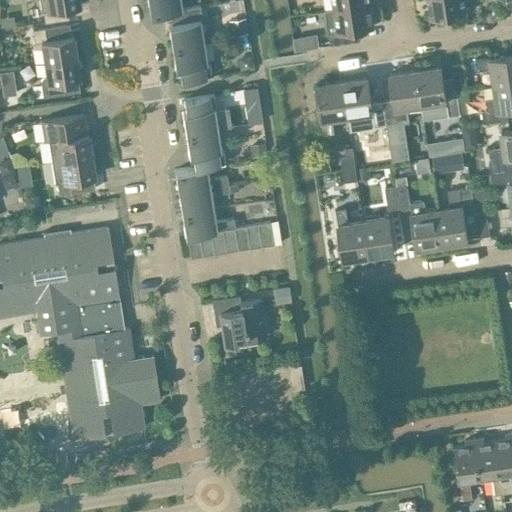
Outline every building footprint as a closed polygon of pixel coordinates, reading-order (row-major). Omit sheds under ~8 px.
[(78,0),(45,0),(47,8),(42,9),(44,21),(68,17),(66,7),(80,5),(78,0)] [(147,0),(149,14),(163,12),(169,11),(169,10),(181,8),(180,0),(147,0)] [(333,0),(335,8),(370,3),(369,0),(333,0)] [(464,0),(428,0),(431,17),(466,11),(464,0)] [(373,26),(370,3),(335,8),(338,31),(328,33),(330,44),(360,40),(358,28),(373,26)] [(199,5),(181,8),(169,10),(169,11),(171,22),(167,23),(171,45),(203,40),(200,19),(202,19),(199,5)] [(244,16),(228,19),(231,35),(247,32),(244,16)] [(41,47),(43,62),(78,56),(77,46),(74,44),(72,34),(70,34),(68,22),(32,28),(35,45),(38,47),(41,47)] [(317,33),(293,37),(295,50),(296,50),(318,46),(319,46),(317,33)] [(206,61),(203,40),(171,45),(174,67),(178,66),(180,79),(210,74),(208,60),(206,61)] [(491,67),(494,83),(511,79),(511,53),(475,59),(477,70),(491,67)] [(252,68),(250,55),(237,57),(239,70),(252,68)] [(80,65),(78,56),(43,62),(45,75),(43,76),(40,79),(43,96),(79,90),(77,78),(79,78),(77,67),(80,65)] [(467,87),(463,62),(452,64),(456,89),(467,87)] [(441,65),(415,69),(421,103),(446,100),(448,116),(460,114),(458,101),(456,89),(445,91),(441,65)] [(394,99),(383,101),(386,123),(404,121),(407,120),(405,106),(421,103),(415,69),(390,73),(394,99)] [(368,76),(342,80),(347,115),(363,112),(365,127),(386,123),(383,101),(372,102),(368,76)] [(511,79),(494,83),(496,97),(486,99),(488,110),(481,111),(483,122),(508,118),(506,107),(511,106),(511,79)] [(347,115),(342,80),(316,84),(324,133),(334,131),(332,117),(347,115)] [(12,81),(2,83),(3,95),(14,93),(12,81)] [(242,88),(241,88),(247,123),(262,121),(256,85),(254,85),(246,87),(245,87),(242,88)] [(181,111),(185,133),(230,125),(228,109),(225,107),(214,109),(213,107),(215,106),(213,92),(183,97),(185,110),(181,111)] [(464,99),(458,101),(460,114),(467,113),(464,99)] [(46,118),(40,119),(43,139),(47,138),(51,161),(94,154),(92,144),(89,142),(88,132),(86,132),(84,120),(83,113),(46,118)] [(404,121),(386,123),(393,161),(410,158),(404,121)] [(475,124),(464,126),(465,137),(477,135),(475,124)] [(230,125),(185,133),(188,154),(192,154),(194,166),(206,164),(206,165),(224,162),(222,148),(220,148),(217,128),(230,125)] [(491,158),(489,158),(491,170),(511,167),(511,128),(501,130),(504,146),(489,148),(491,158)] [(463,137),(449,139),(451,152),(465,150),(463,137)] [(265,156),(263,142),(250,144),(252,158),(265,156)] [(16,151),(9,153),(10,157),(12,162),(13,166),(26,164),(25,156),(16,151)] [(462,151),(433,156),(435,172),(464,167),(462,151)] [(94,154),(51,161),(54,182),(56,182),(58,193),(70,191),(95,188),(93,176),(95,176),(93,165),(95,163),(94,154)] [(325,154),(312,156),(315,172),(331,170),(329,157),(326,157),(325,154)] [(341,157),(343,169),(355,167),(354,155),(341,157)] [(10,158),(0,160),(0,166),(3,175),(14,171),(10,158)] [(174,169),(177,191),(227,183),(226,175),(208,177),(206,165),(206,164),(194,166),(174,169)] [(368,179),(366,166),(356,168),(358,181),(368,179)] [(357,179),(355,167),(343,169),(344,181),(357,179)] [(511,167),(491,170),(493,183),(509,180),(511,201),(511,167)] [(19,188),(13,173),(2,176),(7,192),(19,188)] [(236,181),(227,183),(229,191),(237,190),(236,181)] [(229,191),(227,183),(177,191),(181,212),(213,207),(211,194),(229,191)] [(407,183),(396,185),(400,209),(410,208),(407,183)] [(482,184),(471,186),(475,211),(486,210),(482,184)] [(389,211),(400,209),(396,185),(385,187),(389,211)] [(462,204),(437,208),(442,243),(468,239),(464,212),(475,211),(471,186),(460,188),(462,204)] [(41,208),(38,194),(25,197),(28,211),(41,208)] [(222,228),(233,226),(234,226),(233,217),(215,220),(213,207),(181,212),(184,234),(186,234),(198,232),(210,230),(222,228)] [(369,254),(363,219),(348,222),(346,207),(336,209),(343,258),(369,254)] [(437,208),(411,212),(416,246),(442,243),(437,208)] [(489,234),(486,210),(475,211),(479,236),(489,234)] [(363,219),(369,254),(395,250),(389,215),(363,219)] [(269,221),(257,223),(260,246),(273,244),(269,221)] [(245,224),(249,247),(260,246),(257,223),(245,224)] [(237,249),(249,247),(245,224),(234,226),(233,226),(237,249)] [(0,314),(36,309),(37,319),(34,319),(36,330),(39,330),(39,332),(56,329),(65,385),(69,384),(72,400),(67,401),(73,437),(74,437),(143,426),(139,406),(139,402),(159,398),(157,389),(152,354),(132,357),(127,326),(123,327),(103,330),(81,333),(80,325),(77,303),(118,296),(107,226),(70,232),(69,227),(43,231),(44,236),(0,242),(0,314)] [(233,226),(222,228),(225,251),(237,249),(233,226)] [(213,253),(225,251),(222,228),(210,230),(213,253)] [(213,253),(210,230),(198,232),(202,255),(213,253)] [(202,255),(198,232),(186,234),(190,257),(202,255)] [(288,285),(279,287),(279,288),(280,299),(289,297),(290,297),(288,285)] [(239,300),(238,294),(211,298),(215,324),(221,324),(224,342),(265,336),(259,297),(239,300)] [(300,366),(292,368),(295,390),(304,389),(300,366)] [(506,437),(496,439),(505,491),(511,489),(511,481),(510,471),(511,470),(511,431),(505,432),(506,437)] [(466,444),(454,446),(460,479),(463,499),(473,497),(470,476),(480,475),(474,434),(473,434),(474,437),(465,439),(466,444)] [(474,434),(480,475),(493,473),(496,492),(505,491),(496,439),(485,441),(484,436),(475,437),(474,434)]
